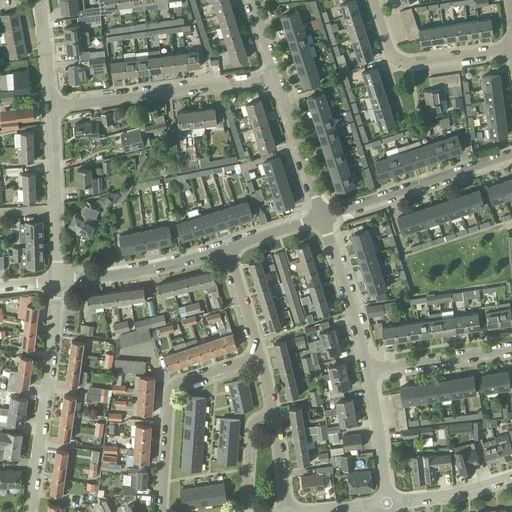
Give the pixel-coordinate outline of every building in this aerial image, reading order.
[(78,17),(86,16),(100,14),(99,6),(84,8),(82,0),(60,0),(58,2),(58,5),(61,6),(62,13),(77,11),(78,17)] [(98,0),(99,6),(100,14),(112,13),(111,8),(118,7),(117,0),(98,0)] [(198,9),(194,0),(189,0),(193,11),(198,9)] [(225,0),(214,4),(217,15),(232,10),(228,0),(225,0)] [(340,4),(344,16),(359,11),(354,0),(353,0),(344,3),(342,0),(334,0),(336,5),(340,4)] [(307,9),(312,8),(316,6),(315,1),(304,2),(307,9)] [(312,8),(316,19),(320,18),(316,6),(312,8)] [(399,12),(401,17),(412,14),(410,8),(399,12)] [(193,11),(196,22),(201,20),(198,9),(193,11)] [(217,15),(221,27),(236,22),(232,10),(217,15)] [(0,14),(0,15),(3,29),(21,26),(18,11),(0,14)] [(362,23),(359,11),(344,16),(347,28),(362,23)] [(286,28),(300,23),(297,12),(282,16),(286,28)] [(100,14),(86,16),(86,23),(101,21),(100,14)] [(414,19),(412,14),(401,17),(403,23),(414,19)] [(403,23),(405,29),(416,25),(414,19),(403,23)] [(478,21),(480,36),(493,34),(490,19),(478,21)] [(201,20),(196,22),(200,33),(205,32),(201,20)] [(466,22),(468,38),(480,36),(478,21),(466,22)] [(236,22),(221,27),(224,38),(239,33),(236,22)] [(468,38),(466,22),(454,24),(456,40),(468,38)] [(289,40),(304,35),(300,23),(286,28),(289,40)] [(347,28),(351,39),(366,34),(362,23),(347,28)] [(454,24),(442,26),(444,41),(456,40),(454,24)] [(405,29),(407,35),(419,31),(419,30),(417,30),(416,25),(405,29)] [(3,29),(5,44),(24,41),(21,26),(3,29)] [(64,28),(65,41),(88,38),(88,32),(80,32),(79,26),(64,28)] [(442,26),(430,28),(432,43),(444,41),(442,26)] [(432,43),(430,28),(419,30),(419,31),(420,37),(421,45),(432,43)] [(419,31),(407,35),(408,41),(420,37),(419,31)] [(209,43),(205,32),(200,33),(203,45),(209,43)] [(243,46),(239,33),(224,38),(228,50),(243,46)] [(370,46),(366,34),(351,39),(355,50),(370,46)] [(308,46),(304,35),(289,40),(293,51),(308,46)] [(88,38),(65,41),(67,54),(82,52),(81,45),(89,44),(88,38)] [(24,41),(5,44),(8,58),(26,54),(24,41)] [(203,45),(207,57),(213,55),(209,43),(203,45)] [(243,46),(228,50),(232,63),(247,58),(243,46)] [(293,51),(297,63),(312,58),(308,46),(293,51)] [(370,46),(355,50),(358,62),(373,57),(370,46)] [(185,53),(187,68),(200,66),(198,51),(185,53)] [(185,53),(173,54),(175,69),(187,68),(185,53)] [(173,54),(161,56),(162,71),(175,69),(173,54)] [(161,56),(148,57),(150,73),(162,71),(161,56)] [(89,59),(90,66),(90,69),(105,66),(104,57),(90,59),(89,59)] [(135,59),(137,74),(150,73),(148,57),(135,59)] [(341,74),(345,72),(349,71),(347,65),(344,66),(340,57),(336,58),(341,74)] [(312,58),(297,63),(300,75),(315,70),(312,58)] [(137,74),(135,59),(123,61),(125,76),(137,74)] [(125,76),(123,61),(110,62),(112,77),(125,76)] [(90,69),(90,66),(68,68),(69,83),(70,83),(72,86),(78,86),(78,82),(88,81),(87,75),(90,75),(90,69)] [(362,73),(365,84),(380,79),(377,68),(362,73)] [(315,70),(300,75),(304,86),(319,81),(315,70)] [(6,74),(8,89),(15,88),(15,92),(31,91),(29,72),(6,74)] [(345,72),(341,74),(338,74),(340,80),(342,79),(346,90),(351,89),(345,72)] [(484,89),(500,87),(499,75),(482,77),(484,89)] [(380,79),(365,84),(369,96),(384,92),(380,79)] [(502,99),(500,87),(484,89),(485,101),(502,99)] [(436,89),(430,89),(424,90),(425,102),(441,100),(439,88),(436,89)] [(347,92),(350,103),(355,102),(351,91),(347,92)] [(0,92),(0,100),(13,100),(12,92),(0,92)] [(388,103),(384,92),(369,96),(373,108),(388,103)] [(308,98),(311,110),(326,105),(323,93),(308,98)] [(246,104),(249,116),(264,111),(260,99),(246,104)] [(485,101),(487,113),(503,111),(502,99),(485,101)] [(441,100),(425,102),(427,114),(443,112),(441,100)] [(373,108),(377,119),(391,114),(388,103),(373,108)] [(2,111),(4,130),(20,128),(19,121),(36,119),(35,106),(28,107),(28,105),(11,107),(12,110),(2,111)] [(330,116),(326,105),(311,110),(315,121),(330,116)] [(202,110),(204,125),(217,123),(215,108),(202,110)] [(225,110),(229,122),(234,120),(230,109),(225,110)] [(204,125),(202,110),(189,111),(191,127),(204,125)] [(191,127),(189,111),(176,113),(178,128),(191,127)] [(264,111),(249,116),(253,128),(268,123),(264,111)] [(487,113),(488,125),(505,123),(503,111),(487,113)] [(101,114),(103,125),(112,124),(110,112),(101,114)] [(391,114),(377,119),(380,130),(395,125),(391,114)] [(315,121),(319,133),(334,128),(330,116),(315,121)] [(438,120),(440,125),(450,122),(448,117),(438,120)] [(229,122),(232,134),(238,133),(234,120),(229,122)] [(91,123),(91,121),(83,122),(83,123),(75,124),(76,137),(92,135),(93,138),(99,137),(98,122),(91,123)] [(149,140),(148,138),(147,133),(166,128),(165,121),(155,123),(156,124),(145,127),(144,126),(143,126),(139,127),(127,130),(128,133),(121,135),(125,151),(150,144),(149,140)] [(438,125),(436,121),(427,124),(428,129),(438,125)] [(253,128),(257,140),(272,135),(268,123),(253,128)] [(505,123),(488,125),(490,137),(506,135),(505,123)] [(427,129),(425,124),(415,128),(417,132),(427,129)] [(163,129),(158,130),(160,137),(161,137),(166,130),(166,128),(163,129)] [(319,133),(322,144),(337,139),(334,128),(319,133)] [(404,131),(406,136),(415,133),(414,128),(404,131)] [(20,133),(21,147),(33,147),(32,132),(20,133)] [(393,135),(394,140),(404,137),(403,132),(393,135)] [(232,134),(236,146),(241,144),(238,133),(232,134)] [(275,147),(272,135),(257,140),(261,152),(275,147)] [(445,139),(450,154),(461,150),(456,135),(445,139)] [(381,139),(383,144),(393,141),(391,136),(381,139)] [(149,140),(150,144),(151,148),(152,147),(157,141),(157,138),(149,140)] [(322,144),(326,155),(341,151),(337,139),(322,144)] [(370,143),(371,147),(381,144),(380,139),(370,143)] [(434,143),(439,158),(450,154),(445,139),(434,143)] [(434,143),(422,147),(427,162),(439,158),(434,143)] [(241,144),(236,146),(240,158),(245,157),(243,152),(241,144)] [(33,147),(21,147),(21,161),(33,161),(33,147)] [(422,147),(411,150),(416,165),(427,162),(422,147)] [(416,165),(411,150),(399,154),(404,169),(416,165)] [(326,155),(330,167),(345,162),(341,151),(326,155)] [(188,154),(177,155),(179,173),(188,171),(194,170),(197,169),(197,164),(189,166),(188,154)] [(387,158),(392,173),(404,169),(399,154),(387,158)] [(263,162),(267,173),(282,169),(278,157),(272,159),(263,162)] [(392,173),(387,158),(376,162),(381,177),(392,173)] [(254,160),(239,165),(243,177),(245,176),(243,171),(247,170),(257,167),(254,160)] [(330,167),(333,179),(348,174),(345,162),(330,167)] [(87,193),(102,192),(102,177),(92,178),(91,169),(78,170),(79,186),(87,186),(87,193)] [(267,173),(271,185),(286,181),(282,169),(267,173)] [(22,174),(22,188),(34,187),(34,173),(22,174)] [(187,179),(188,178),(187,174),(175,176),(177,181),(178,185),(180,184),(188,183),(187,179)] [(348,174),(333,179),(337,190),(352,185),(348,174)] [(375,190),(371,178),(367,179),(364,180),(368,192),(375,190)] [(511,195),(511,183),(511,180),(500,184),(504,198),(511,195)] [(286,181),(271,185),(275,197),(290,192),(286,181)] [(129,193),(133,187),(134,185),(133,184),(130,182),(125,190),(125,191),(129,193)] [(504,198),(500,184),(488,188),(493,202),(504,198)] [(34,187),(22,188),(23,202),(35,201),(34,187)] [(132,193),(137,196),(141,190),(135,187),(132,193)] [(122,195),(119,199),(123,202),(129,193),(125,191),(122,195)] [(467,194),(472,209),(483,206),(478,191),(467,194)] [(109,194),(107,197),(113,201),(116,203),(119,199),(122,195),(117,192),(109,194)] [(290,192),(275,197),(278,208),(293,203),(290,192)] [(100,196),(97,203),(98,204),(101,206),(101,205),(107,197),(109,194),(100,196)] [(456,198),(461,213),(472,209),(467,194),(456,198)] [(107,197),(101,205),(102,205),(107,209),(113,201),(107,197)] [(456,198),(444,202),(449,217),(461,213),(456,198)] [(68,227),(78,232),(93,205),(86,201),(79,214),(76,212),(68,227)] [(235,206),(240,221),(252,217),(247,202),(235,206)] [(444,202),(433,206),(438,221),(449,217),(444,202)] [(93,205),(78,232),(88,238),(96,223),(93,221),(100,209),(93,205)] [(229,224),(240,221),(235,206),(224,209),(229,224)] [(421,210),(426,225),(438,221),(433,206),(421,210)] [(229,224),(224,209),(212,213),(217,228),(229,224)] [(421,210),(410,214),(415,228),(426,225),(421,210)] [(188,217),(189,221),(194,235),(205,232),(201,217),(199,213),(188,217)] [(212,213),(201,217),(205,232),(217,228),(212,213)] [(415,228),(410,214),(398,218),(403,232),(415,228)] [(194,235),(189,221),(177,224),(182,239),(194,235)] [(13,248),(13,254),(43,253),(42,223),(25,223),(25,235),(20,236),(20,242),(25,242),(25,248),(13,248)] [(352,229),(354,234),(364,231),(362,226),(352,229)] [(156,229),(159,244),(171,242),(168,227),(156,229)] [(156,229),(144,232),(147,247),(159,244),(156,229)] [(364,231),(354,234),(352,235),(355,247),(370,242),(366,231),(364,231)] [(132,234),(135,249),(147,247),(144,232),(132,234)] [(123,252),(135,249),(132,234),(120,237),(123,252)] [(355,247),(359,258),(374,253),(370,242),(355,247)] [(296,247),(301,261),(312,258),(308,243),(296,247)] [(283,251),(273,254),(276,262),(285,259),(283,251)] [(43,253),(13,254),(13,261),(21,261),(22,267),(43,267),(43,253)] [(362,270),(377,265),(376,260),(374,253),(359,258),(362,270)] [(266,264),(264,258),(248,263),(253,276),(264,273),(262,265),(266,264)] [(312,258),(301,261),(305,275),(316,271),(312,258)] [(287,266),(287,265),(285,259),(276,262),(278,269),(287,266)] [(381,276),(377,265),(362,270),(366,281),(381,276)] [(287,266),(278,269),(280,275),(289,272),(287,266)] [(198,274),(201,286),(203,294),(217,290),(212,271),(198,274)] [(321,285),(316,271),(305,275),(309,288),(321,285)] [(291,279),(291,278),(289,272),(280,275),(282,282),(291,279)] [(253,276),(257,290),(268,286),(264,273),(253,276)] [(198,274),(184,278),(187,289),(201,286),(198,274)] [(381,276),(366,281),(370,293),(373,292),(381,289),(385,288),(381,276)] [(184,278),(171,281),(174,293),(187,289),(184,278)] [(291,279),(282,282),(284,289),(293,286),(291,279)] [(174,293),(171,281),(157,285),(160,296),(174,293)] [(309,288),(314,301),(325,298),(321,285),(309,288)] [(268,286),(257,290),(257,291),(261,304),(273,301),(268,286)] [(296,292),(293,286),(284,289),(286,295),(296,292)] [(129,290),(130,301),(145,299),(143,288),(129,290)] [(381,289),(373,292),(376,301),(385,300),(381,289)] [(114,292),(116,303),(117,303),(130,301),(129,290),(114,292)] [(472,290),(462,292),(463,300),(473,298),(472,290)] [(101,294),(103,305),(111,304),(116,303),(114,292),(101,294)] [(296,292),(286,295),(286,296),(288,302),(293,300),(293,301),(298,300),(296,292)] [(103,305),(101,294),(87,296),(89,312),(95,311),(95,306),(103,305)] [(213,299),(216,308),(223,305),(220,296),(213,299)] [(325,298),(314,301),(318,315),(329,311),(325,298)] [(300,306),(300,305),(298,300),(293,301),(293,300),(288,302),(291,309),(300,306)] [(273,301),(261,304),(266,318),(277,314),(273,301)] [(198,303),(191,304),(194,314),(201,312),(198,303)] [(24,318),(37,320),(39,306),(26,304),(24,318)] [(184,306),(187,315),(194,314),(191,304),(184,306)] [(376,305),(367,306),(369,318),(377,317),(384,316),(383,308),(383,304),(376,305)] [(488,327),(500,325),(498,310),(497,305),(484,307),(488,327)] [(184,306),(178,308),(180,317),(187,315),(184,306)] [(300,306),(291,309),(293,316),(302,313),(300,306)] [(498,310),(500,325),(511,323),(509,308),(498,310)] [(212,314),(214,321),(221,320),(219,312),(212,314)] [(295,323),(304,320),(302,313),(293,316),(295,323)] [(464,315),(467,330),(479,328),(477,313),(464,315)] [(159,326),(166,324),(163,314),(156,316),(159,326)] [(214,321),(212,314),(206,316),(208,323),(214,321)] [(277,314),(266,318),(270,331),(281,327),(277,314)] [(464,315),(453,317),(455,332),(467,330),(464,315)] [(156,316),(149,318),(152,328),(159,326),(156,316)] [(188,318),(190,325),(196,323),(195,316),(188,318)] [(441,318),(443,334),(455,332),(453,317),(441,318)] [(24,318),(22,333),(35,334),(37,320),(24,318)] [(190,325),(188,318),(182,319),(184,327),(190,325)] [(429,320),(432,336),(443,334),(441,318),(429,320)] [(429,320),(418,322),(420,337),(432,336),(429,320)] [(127,321),(120,323),(122,332),(127,331),(129,330),(127,321)] [(418,322),(406,324),(408,339),(420,337),(418,322)] [(122,332),(120,323),(113,325),(115,334),(122,332)] [(394,325),(396,341),(408,339),(406,324),(394,325)] [(84,335),(92,336),(93,326),(86,325),(84,335)] [(166,326),(167,334),(174,332),(172,325),(166,326)] [(384,343),(396,341),(394,325),(382,327),(384,343)] [(167,334),(166,326),(159,328),(161,335),(167,334)] [(314,326),(304,329),(306,337),(316,334),(314,326)] [(142,329),(145,341),(151,339),(148,328),(142,329)] [(309,348),(338,340),(337,336),(338,335),(337,330),(335,329),(335,328),(319,333),(321,339),(308,343),(309,348)] [(145,341),(142,329),(136,331),(139,343),(145,341)] [(130,333),(133,344),(139,343),(136,331),(130,333)] [(35,334),(22,333),(21,347),(33,349),(35,334)] [(124,334),(127,346),(133,344),(130,333),(124,334)] [(219,337),(224,351),(237,347),(232,333),(219,337)] [(127,346),(124,334),(118,336),(121,347),(127,346)] [(305,343),(303,336),(294,338),(296,345),(305,343)] [(219,337),(209,340),(214,354),(224,351),(219,337)] [(209,340),(196,344),(201,359),(214,354),(209,340)] [(273,343),(277,358),(288,355),(285,340),(273,343)] [(339,345),(338,340),(309,348),(311,353),(317,351),(317,353),(324,351),(325,356),(341,352),(342,351),(341,345),(339,345)] [(72,341),(70,355),(81,357),(83,343),(72,341)] [(196,344),(186,348),(190,362),(201,359),(196,344)] [(186,348),(174,352),(178,366),(190,362),(186,348)] [(178,366),(174,352),(163,356),(168,370),(178,366)] [(310,355),(311,357),(311,359),(312,364),(313,365),(318,364),(315,353),(310,355)] [(81,357),(70,355),(67,369),(79,371),(81,357)] [(288,355),(277,358),(280,372),(292,369),(288,355)] [(19,357),(18,370),(30,372),(32,358),(19,357)] [(312,364),(311,359),(311,357),(301,358),(302,366),(312,364)] [(330,374),(321,375),(322,380),(331,379),(347,375),(346,371),(348,370),(346,365),(344,364),(344,363),(328,367),(330,374)] [(312,364),(302,366),(304,373),(314,370),(313,365),(312,364)] [(78,378),(79,371),(67,369),(65,383),(84,386),(85,379),(78,378)] [(280,372),(284,385),(295,383),(292,369),(280,372)] [(28,387),(30,372),(17,370),(16,381),(10,380),(10,384),(8,384),(7,390),(20,392),(21,386),(28,387)] [(495,374),(497,389),(509,387),(507,372),(495,374)] [(497,389),(495,374),(483,376),(485,391),(497,389)] [(333,390),(326,391),(327,398),(332,397),(343,395),(342,389),(349,387),(351,386),(350,380),(348,380),(347,375),(331,379),(333,390)] [(139,376),(138,388),(153,389),(154,377),(139,376)] [(460,379),(463,395),(475,393),(472,377),(460,379)] [(231,398),(249,394),(246,379),(228,383),(231,398)] [(460,379),(448,381),(451,396),(463,395),(460,379)] [(437,383),(439,398),(451,396),(448,381),(437,383)] [(295,383),(284,385),(287,399),(299,396),(295,383)] [(437,383),(425,384),(427,400),(439,398),(437,383)] [(425,384),(413,386),(415,402),(427,400),(425,384)] [(415,402),(413,386),(401,388),(401,392),(402,398),(403,403),(415,402)] [(138,388),(137,400),(152,402),(153,389),(138,388)] [(10,409),(25,412),(27,399),(19,398),(20,392),(7,390),(5,389),(4,396),(12,397),(10,409)] [(309,392),(310,399),(320,397),(318,390),(309,392)] [(252,408),(249,394),(231,398),(235,412),(252,408)] [(337,408),(324,410),(325,416),(338,414),(354,411),(353,406),(355,405),(354,399),(352,399),(344,400),(343,395),(332,397),(333,402),(335,402),(337,408)] [(62,411),(73,412),(76,397),(64,396),(62,411)] [(186,411),(204,413),(205,398),(187,397),(186,411)] [(312,406),(318,405),(322,404),(320,397),(310,399),(312,406)] [(137,400),(137,413),(152,414),(152,402),(137,400)] [(3,408),(0,407),(0,414),(9,416),(8,421),(8,422),(15,423),(23,424),(25,412),(10,409),(3,408)] [(289,408),(291,423),(303,421),(301,407),(289,408)] [(60,424),(72,426),(73,412),(62,411),(60,424)] [(203,427),(204,413),(186,411),(185,426),(203,427)] [(354,411),(338,414),(340,426),(356,423),(358,422),(357,416),(355,415),(354,411)] [(221,419),(219,433),(238,435),(239,420),(221,419)] [(0,426),(7,427),(15,428),(15,423),(8,422),(8,421),(0,420),(0,426)] [(293,437),(305,435),(304,428),(303,421),(291,423),(293,437)] [(465,433),(472,432),(471,422),(464,423),(465,433)] [(482,439),(481,422),(473,423),(473,440),(476,440),(482,439)] [(72,426),(60,424),(58,438),(70,440),(72,426)] [(326,432),(325,424),(315,426),(316,433),(326,432)] [(135,438),(150,439),(151,426),(136,425),(135,438)] [(202,441),(203,427),(185,426),(183,440),(202,441)] [(328,434),(337,432),(339,432),(338,426),(327,428),(328,434)] [(431,427),(420,428),(421,436),(432,435),(431,427)] [(418,428),(403,430),(404,439),(419,437),(418,428)] [(0,442),(20,445),(20,444),(22,443),(23,438),(21,437),(22,435),(16,434),(0,431),(0,442)] [(326,432),(316,433),(318,440),(327,439),(326,432)] [(337,432),(328,434),(329,444),(339,442),(337,432)] [(219,433),(218,448),(237,449),(238,435),(219,433)] [(310,434),(305,435),(293,437),(295,451),(307,449),(306,440),(311,439),(310,434)] [(343,436),(345,449),(361,447),(360,434),(343,436)] [(494,438),(494,440),(501,461),(511,458),(511,453),(506,434),(494,438)] [(135,438),(134,448),(149,449),(150,439),(135,438)] [(183,440),(182,455),(201,456),(202,441),(183,440)] [(501,461),(494,440),(482,443),(488,465),(501,461)] [(18,458),(20,445),(0,442),(0,448),(5,449),(4,456),(18,458)] [(473,443),(453,448),(460,473),(462,473),(462,475),(469,473),(469,471),(474,470),(473,465),(479,464),(477,455),(473,443)] [(149,449),(134,448),(134,449),(128,449),(128,454),(133,455),(133,461),(148,462),(149,449)] [(237,449),(218,448),(217,462),(235,464),(237,449)] [(307,449),(295,451),(298,465),(309,463),(307,449)] [(54,463),(66,465),(68,452),(56,450),(54,463)] [(318,454),(319,462),(329,460),(327,453),(318,454)] [(422,456),(425,482),(436,481),(435,467),(437,466),(438,470),(446,469),(446,465),(451,465),(450,454),(436,456),(435,455),(422,456)] [(110,463),(116,464),(116,457),(102,455),(102,462),(110,463)] [(201,456),(182,455),(181,469),(200,470),(201,456)] [(341,457),(343,472),(353,470),(351,456),(341,457)] [(425,482),(422,456),(409,457),(410,467),(412,466),(414,483),(425,482)] [(54,463),(52,478),(64,480),(66,465),(54,463)] [(316,468),(317,474),(322,474),(333,473),(332,466),(316,468)] [(122,484),(122,491),(136,492),(136,486),(146,487),(147,472),(137,472),(138,469),(129,468),(128,475),(131,475),(130,485),(122,484)] [(19,488),(19,487),(20,487),(20,471),(0,471),(0,486),(8,487),(8,488),(9,491),(12,493),(15,493),(18,491),(19,488)] [(347,474),(349,494),(372,491),(369,471),(347,474)] [(328,486),(337,485),(335,473),(326,474),(328,486)] [(322,474),(317,474),(301,476),(303,492),(324,490),(322,474)] [(64,480),(52,478),(50,493),(62,494),(64,480)] [(209,486),(212,504),(226,502),(223,483),(209,486)] [(198,506),(212,504),(209,486),(194,488),(198,506)] [(198,506),(194,488),(180,490),(183,509),(198,506)] [(111,511),(117,509),(110,497),(102,501),(107,511),(111,511)] [(136,511),(136,510),(136,511),(133,503),(127,505),(129,511),(136,511)]
